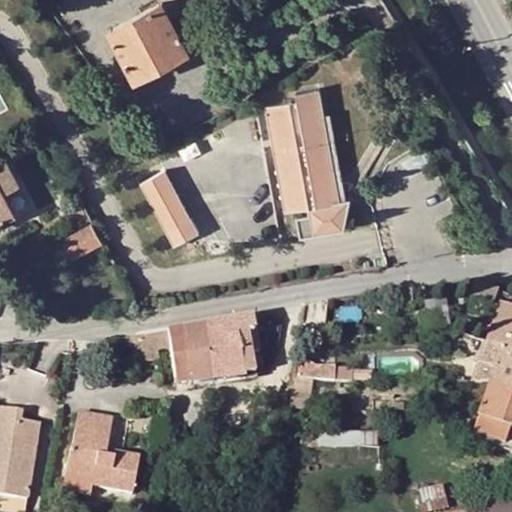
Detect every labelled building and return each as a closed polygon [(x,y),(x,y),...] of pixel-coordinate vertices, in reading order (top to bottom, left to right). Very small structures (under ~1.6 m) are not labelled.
[(108,31),(134,81),(188,51),(162,2),(108,31)] [(293,100),(267,104),(286,210),(311,205),(312,213),(298,216),(302,237),(345,229),(351,197),(338,201),(335,178),(338,178),(322,87),(299,91),(300,101),(293,101),(293,100)] [(0,220),(14,213),(4,193),(20,184),(5,159),(0,161),(0,220)] [(167,169),(141,181),(174,244),(200,232),(167,169)] [(89,221),(80,203),(43,223),(48,233),(77,218),(80,225),(89,221)] [(100,239),(91,224),(63,240),(73,259),(102,243),(100,239)] [(496,292),(473,285),(469,296),(492,305),(492,302),(496,292)] [(492,302),(500,304),(509,307),(511,297),(496,292),(492,302)] [(511,308),(509,307),(500,304),(486,343),(497,347),(501,348),(511,351),(511,308)] [(177,385),(225,378),(253,373),(250,354),(256,353),(250,318),(250,319),(216,324),(194,328),(165,332),(177,385)] [(490,382),(511,389),(511,351),(501,348),(499,354),(490,382)] [(321,380),(371,378),(371,366),(320,368),(321,380)] [(290,398),(288,409),(308,410),(310,381),(292,379),(290,398)] [(511,389),(490,382),(472,432),(511,446),(511,389)] [(415,383),(372,384),(372,395),(415,396),(415,383)] [(109,420),(77,413),(66,476),(91,482),(90,487),(129,494),(135,459),(104,452),(109,420)] [(18,419),(0,415),(0,503),(23,507),(35,432),(17,428),(18,419)] [(375,433),(321,433),(321,448),(375,447),(375,433)] [(88,497),(90,487),(91,482),(66,476),(63,492),(88,497)] [(441,485),(418,491),(423,511),(431,511),(447,509),(441,485)] [(511,511),(511,500),(474,506),(473,509),(473,511),(511,511)]
